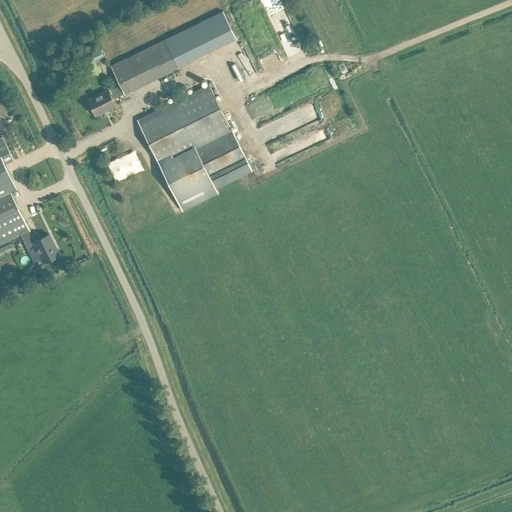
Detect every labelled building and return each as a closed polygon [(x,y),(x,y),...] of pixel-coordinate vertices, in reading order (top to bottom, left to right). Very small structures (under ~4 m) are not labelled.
[(178,66),(236,37),(223,10),(165,39),(178,66)] [(120,85),(124,92),(124,93),(178,66),(165,39),(111,66),(120,85)] [(101,49),(92,53),(95,61),(104,56),(101,49)] [(275,66),(289,60),(285,51),(271,58),(275,66)] [(209,84),(137,120),(183,210),(208,198),(205,192),(251,169),(209,84)] [(96,115),(116,105),(112,98),(124,92),(120,85),(108,90),(88,100),(96,115)] [(335,125),(307,137),(311,145),(338,133),(335,125)] [(14,158),(3,136),(0,137),(0,165),(5,163),(14,158)] [(282,158),(304,150),(302,143),(279,151),(282,158)] [(17,188),(5,163),(0,165),(0,244),(21,234),(29,230),(30,230),(16,203),(11,191),(17,188)] [(34,241),(29,230),(21,234),(28,250),(36,246),(44,262),(59,255),(49,234),(34,241)]
